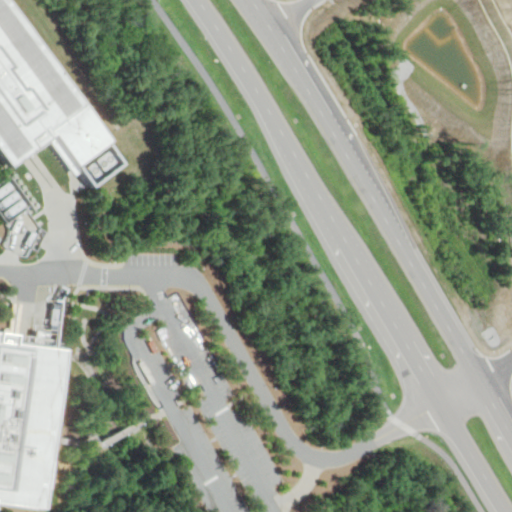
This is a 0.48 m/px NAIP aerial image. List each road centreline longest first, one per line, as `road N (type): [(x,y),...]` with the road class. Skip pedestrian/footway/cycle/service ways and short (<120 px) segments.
road 1 (primary): [(199,0),(509,511)]
road 2 (residential): [(0,271),(199,286),(289,437),(317,458),(351,453),(483,379)]
road 3 (primary): [(511,427),(251,0)]
